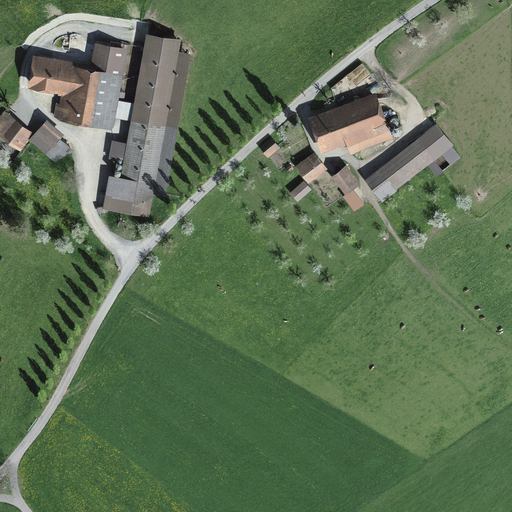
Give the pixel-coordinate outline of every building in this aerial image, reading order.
[(105,207),(147,214),(151,191),(164,193),(188,55),(176,53),(178,40),(148,35),(123,176),(114,175),(111,194),(107,193),(105,207)] [(55,116),(111,126),(125,50),(97,46),(93,70),(52,63),(52,60),(36,58),(31,83),(67,90),(64,107),(57,106),(55,116)] [(339,112),(315,121),(323,144),(346,135),(352,150),(392,136),(386,121),(384,122),(373,94),(364,98),(367,106),(340,116),(339,112)] [(0,131),(21,148),(32,134),(5,113),(0,118),(0,131)] [(31,139),(46,153),(61,136),(45,122),(31,139)] [(421,142),(369,182),(384,201),(396,191),(394,188),(427,163),(437,176),(443,171),(433,158),(441,151),(451,164),(460,157),(434,125),(417,138),(421,142)] [(261,148),(267,154),(277,145),(272,139),(261,148)] [(315,157),(299,168),(307,179),(323,167),(315,157)] [(343,168),(333,175),(346,193),(356,186),(343,168)] [(326,171),(320,175),(323,179),(329,175),(326,171)] [(303,182),(292,192),(298,199),(309,189),(303,182)]
